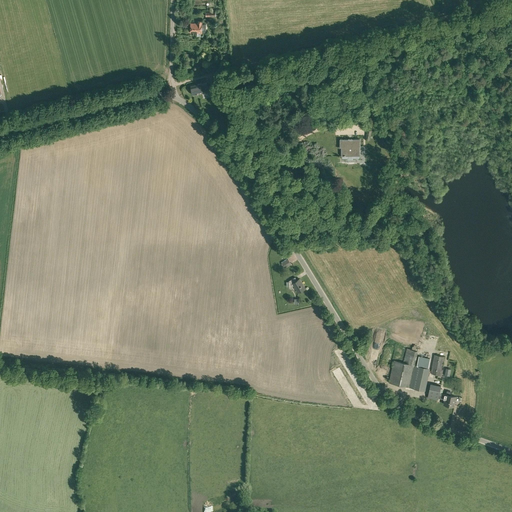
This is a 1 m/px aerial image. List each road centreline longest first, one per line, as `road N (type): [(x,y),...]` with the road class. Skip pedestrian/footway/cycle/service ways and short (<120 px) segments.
road 1 (tertiary): [(177,96),(222,136),(253,180),(391,402),(511,452)]
road 2 (track): [(438,18),(173,84)]
road 3 (tertiary): [(0,131),(153,92)]
